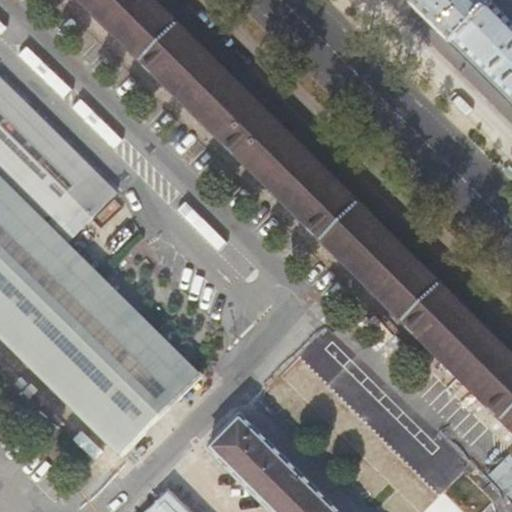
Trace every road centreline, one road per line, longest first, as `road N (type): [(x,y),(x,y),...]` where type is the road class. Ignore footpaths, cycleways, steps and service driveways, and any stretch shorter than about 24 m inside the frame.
road 1 (tertiary): [(511,226),(283,0)]
road 2 (unknown): [(293,325),(361,394),(442,409),(510,473)]
road 3 (unknown): [(248,370),(391,511)]
